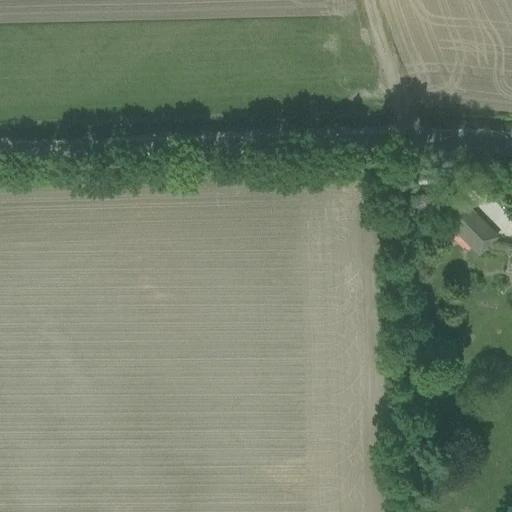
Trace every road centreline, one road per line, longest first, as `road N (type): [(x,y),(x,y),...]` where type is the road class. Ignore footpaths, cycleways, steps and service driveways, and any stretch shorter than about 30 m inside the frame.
road 1 (unclassified): [(0,155),(511,146)]
road 2 (track): [(417,143),(377,0)]
